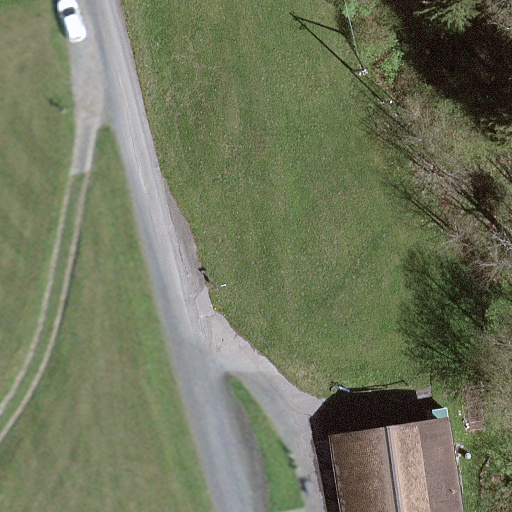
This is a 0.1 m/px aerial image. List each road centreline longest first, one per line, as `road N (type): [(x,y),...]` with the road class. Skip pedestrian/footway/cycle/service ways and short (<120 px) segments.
road 1 (tertiary): [(97,0),(237,511)]
road 2 (track): [(0,411),(33,358),(105,38)]
